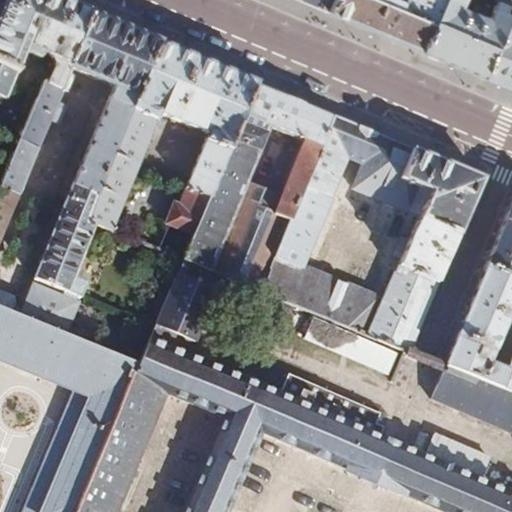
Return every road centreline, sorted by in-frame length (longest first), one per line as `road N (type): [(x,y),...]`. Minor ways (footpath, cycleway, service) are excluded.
road 1 (tertiary): [(162,0),(511,147)]
road 2 (residential): [(511,147),(426,360)]
